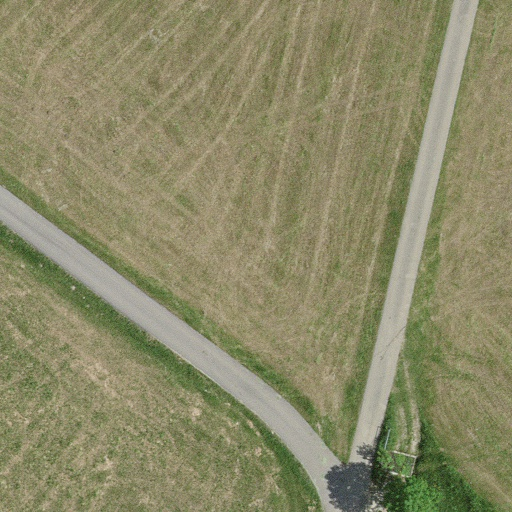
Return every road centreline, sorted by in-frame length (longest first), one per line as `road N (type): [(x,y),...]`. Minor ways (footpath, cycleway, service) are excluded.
road 1 (unclassified): [(359,480),(465,0)]
road 2 (unclassified): [(359,480),(0,192)]
